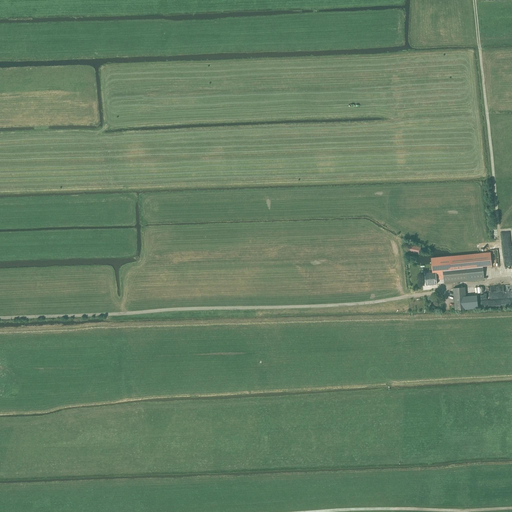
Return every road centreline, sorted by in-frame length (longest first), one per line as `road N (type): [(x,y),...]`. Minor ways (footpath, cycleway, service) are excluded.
road 1 (track): [(511,508),(319,511)]
road 2 (track): [(474,0),(494,185)]
